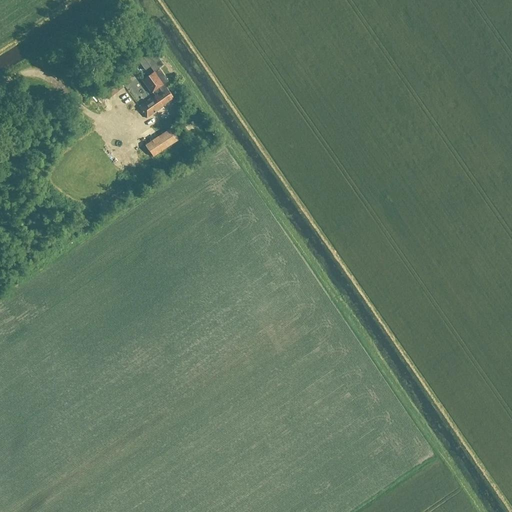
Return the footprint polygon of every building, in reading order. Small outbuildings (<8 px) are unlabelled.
[(48,70),(57,67),(56,62),(46,66),(48,70)] [(142,80),(154,96),(165,89),(163,85),(167,82),(160,71),(155,75),(153,72),(142,80)] [(123,87),(117,80),(103,91),(109,98),(123,87)] [(165,89),(154,96),(139,106),(147,117),(172,99),(165,89)] [(90,124),(78,136),(85,143),(97,130),(90,124)] [(123,128),(127,134),(133,129),(128,124),(123,128)] [(171,128),(145,145),(153,157),(178,140),(171,128)] [(82,152),(75,158),(80,163),(87,158),(82,152)]
